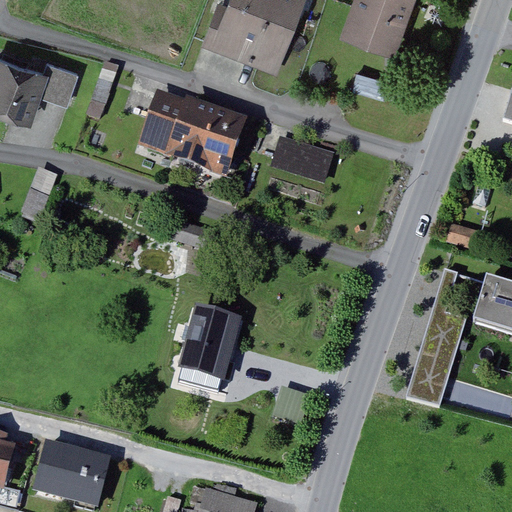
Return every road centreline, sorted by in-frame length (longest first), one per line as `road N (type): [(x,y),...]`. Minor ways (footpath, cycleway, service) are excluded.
road 1 (residential): [(444,162),(0,20)]
road 2 (residential): [(402,272),(144,184),(0,151)]
road 3 (residential): [(327,502),(0,413)]
road 4 (tertiary): [(402,272),(327,502)]
road 5 (tertiary): [(502,0),(444,162)]
